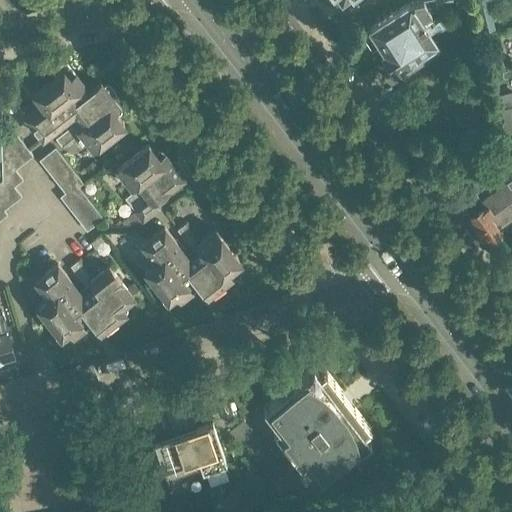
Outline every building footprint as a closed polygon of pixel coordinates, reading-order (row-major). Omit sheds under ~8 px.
[(367,34),(364,36),(372,50),(381,45),(386,52),(384,54),(395,70),(398,68),(404,76),(442,52),(436,43),(437,43),(421,20),(428,15),(439,7),(438,6),(453,3),(452,0),(428,0),(411,4),(370,30),(372,31),(367,34)] [(495,30),(490,11),(477,14),(482,33),(495,30)] [(484,53),(489,72),(502,69),(497,50),(484,53)] [(66,111),(76,124),(56,140),(64,149),(79,137),(76,133),(79,130),(94,149),(125,125),(111,106),(116,102),(101,83),(90,92),(76,73),(70,78),(64,70),(34,93),(43,104),(26,117),(43,139),(70,118),(64,112),(66,111)] [(511,93),(497,97),(500,110),(511,106),(511,93)] [(2,182),(0,183),(0,221),(8,215),(4,211),(22,197),(15,187),(23,181),(16,171),(27,162),(33,157),(14,133),(14,121),(1,121),(2,182)] [(177,160),(170,160),(169,159),(163,163),(149,145),(117,169),(133,188),(138,184),(152,202),(184,178),(182,176),(184,169),(177,160)] [(482,170),(454,190),(458,196),(457,197),(488,241),(506,228),(502,223),(511,216),(511,176),(497,187),(488,175),(486,176),(482,170)] [(135,191),(125,199),(143,222),(154,214),(151,210),(146,213),(143,210),(147,206),(135,191)] [(181,299),(192,290),(199,285),(207,296),(211,294),(213,297),(216,297),(224,291),(225,288),(222,284),(234,276),(234,273),(231,269),(241,261),(217,230),(198,245),(195,241),(199,238),(188,223),(178,230),(193,250),(180,261),(179,259),(186,254),(165,228),(144,245),(156,262),(146,270),(166,296),(163,299),(162,303),(166,307),(169,308),(181,299)] [(73,297),(72,295),(78,291),(58,264),(36,281),(49,298),(38,306),(62,335),(69,330),(74,335),(85,326),(92,321),(101,332),(120,317),(116,312),(134,297),(109,266),(102,271),(91,280),(88,278),(93,274),(90,271),(80,259),(71,266),(86,287),(73,297)] [(0,368),(14,364),(11,354),(14,353),(6,329),(7,329),(2,313),(0,314),(0,368)] [(314,368),(263,407),(286,437),(299,426),(301,429),(288,440),(295,449),(308,438),(311,441),(297,452),(320,481),(371,442),(364,433),(369,429),(353,408),(347,413),(336,398),(342,394),(326,373),(321,377),(314,368)] [(234,445),(252,432),(244,422),(227,435),(234,445)] [(188,432),(190,436),(201,470),(202,473),(226,465),(212,424),(188,432)] [(188,432),(155,443),(154,444),(168,485),(169,484),(168,481),(201,470),(190,436),(188,432)]
